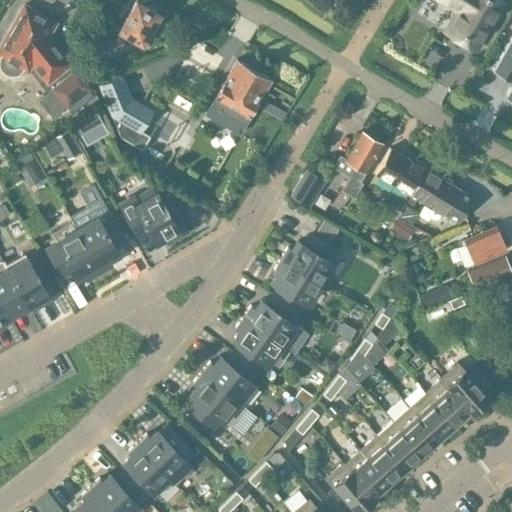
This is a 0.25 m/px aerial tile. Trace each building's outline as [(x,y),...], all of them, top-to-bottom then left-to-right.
[(474,49),(503,2),(500,0),(441,0),(458,10),(445,31),(474,49)] [(105,19),(93,40),(109,50),(115,39),(128,47),(133,38),(145,46),(154,31),(150,29),(159,14),(157,13),(153,6),(146,6),(145,7),(135,1),(120,28),(105,19)] [(0,44),(0,68),(1,70),(2,71),(4,73),(6,73),(8,74),(10,74),(13,74),(14,74),(16,74),(18,73),(20,72),(21,70),(23,69),(23,68),(27,70),(31,63),(47,82),(70,63),(47,35),(55,22),(24,4),(0,44)] [(511,34),(493,68),(511,79),(511,81),(504,96),(511,100),(511,34)] [(236,58),(210,102),(226,112),(221,122),(239,132),(271,78),(236,58)] [(75,69),(38,100),(53,118),(67,107),(72,112),(95,93),(75,69)] [(140,104),(141,102),(131,97),(122,74),(120,74),(121,75),(99,84),(99,83),(97,84),(107,106),(110,114),(111,116),(114,124),(119,137),(141,149),(149,135),(141,130),(128,123),(139,104),(140,104)] [(262,108),(281,119),(286,112),(266,101),(262,108)] [(95,107),(71,120),(78,132),(102,119),(95,107)] [(55,136),(68,159),(80,152),(68,129),(55,136)] [(361,130),(345,158),(339,155),(333,166),(349,175),(341,189),(353,196),(361,181),(358,180),(363,170),(364,171),(381,141),(361,130)] [(409,195),(425,168),(390,146),(373,173),(409,195)] [(33,158),(22,163),(26,170),(31,172),(39,168),(33,158)] [(472,196),(425,168),(409,195),(456,223),(472,196)] [(304,171),(289,195),(308,206),(322,182),(304,171)] [(186,230),(174,209),(167,213),(153,188),(134,199),(132,197),(120,204),(136,233),(147,227),(155,241),(164,236),(167,241),(186,230)] [(387,192),(378,209),(394,219),(404,201),(387,192)] [(72,220),(71,220),(100,269),(112,262),(109,257),(117,252),(113,246),(124,240),(109,214),(98,220),(94,212),(74,224),(72,220)] [(88,276),(100,269),(71,220),(51,232),(57,243),(47,249),(62,276),(72,270),(76,276),(85,271),(88,276)] [(495,227),(463,241),(473,263),(505,249),(495,227)] [(279,257),(320,281),(332,261),(329,259),(335,249),(309,233),(303,244),(296,240),(291,248),(286,245),(279,257)] [(3,259),(2,260),(28,304),(35,300),(38,304),(55,295),(42,273),(38,276),(24,253),(6,263),(3,259)] [(468,269),(473,280),(460,286),(463,292),(476,287),(511,271),(505,254),(468,269)] [(320,281),(279,257),(272,269),(277,272),(272,281),(278,285),(272,294),(298,310),(304,300),(308,302),(320,281)] [(0,299),(9,315),(28,304),(2,260),(0,261),(0,299)] [(447,284),(420,295),(425,307),(452,296),(447,284)] [(250,304),(242,315),(281,342),(294,323),(291,320),(298,310),(272,294),(266,304),(260,299),(254,307),(250,304)] [(460,294),(448,300),(451,308),(464,303),(460,294)] [(1,319),(9,315),(0,299),(0,325),(3,324),(1,319)] [(388,317),(381,312),(374,323),(381,328),(388,317)] [(281,342),(242,315),(234,326),(238,330),(233,338),(239,342),(232,352),(254,368),(261,358),(267,362),(281,342)] [(342,322),(335,333),(348,341),(355,329),(342,322)] [(356,348),(364,353),(371,343),(364,338),(356,348)] [(356,363),(364,353),(356,348),(349,358),(356,363)] [(254,368),(232,352),(225,360),(219,356),(213,363),(209,359),(200,370),(235,397),(249,380),(246,377),(254,368)] [(324,355),(317,364),(328,372),(335,363),(324,355)] [(454,358),(437,373),(471,410),(488,396),(454,358)] [(235,397),(200,370),(191,381),(196,385),(190,393),(196,397),(188,407),(212,426),(219,416),(230,425),(245,406),(235,397)] [(330,383),(337,389),(345,379),(338,373),(330,383)] [(437,374),(422,388),(454,424),(469,411),(470,412),(471,410),(437,373),(436,374),(437,374)] [(329,399),(337,389),(330,383),(322,393),(329,399)] [(300,387),(294,395),(305,403),(311,395),(300,387)] [(422,388),(406,402),(438,438),(454,424),(422,388)] [(406,402),(389,417),(421,453),(438,438),(406,402)] [(303,418),(310,423),(318,414),(311,408),(303,418)] [(279,411),(268,423),(279,432),(290,420),(279,411)] [(389,417),(373,431),(405,467),(421,453),(389,417)] [(303,418),(284,440),(287,450),(310,423),(303,418)] [(260,434),(271,442),(277,434),(266,426),(260,434)] [(136,441),(175,483),(190,468),(181,459),(190,450),(170,428),(162,435),(156,430),(149,436),(146,432),(136,441)] [(373,431),(357,445),(389,482),(405,467),(373,431)] [(147,485),(156,495),(172,480),(175,483),(136,441),(127,450),(131,454),(124,461),(129,466),(122,473),(140,492),(147,485)] [(341,458),(340,459),(373,497),(374,496),(374,495),(389,482),(357,445),(342,459),(341,458)] [(200,451),(192,458),(201,468),(209,460),(200,451)] [(373,497),(340,459),(323,474),(356,511),(373,497)] [(257,469),(263,476),(271,467),(265,461),(257,469)] [(254,485),(263,476),(257,469),(247,479),(254,485)] [(89,485),(113,511),(137,511),(142,509),(133,499),(140,492),(122,473),(114,480),(109,474),(102,481),(98,477),(89,485)] [(82,510),(79,511),(113,511),(89,485),(80,494),(84,498),(76,505),(82,510)] [(227,500),(232,507),(242,497),(235,491),(227,500)] [(289,511),(320,511),(304,491),(286,505),(285,506),(289,511)] [(220,511),(226,511),(232,507),(227,500),(217,509),(220,511)]
